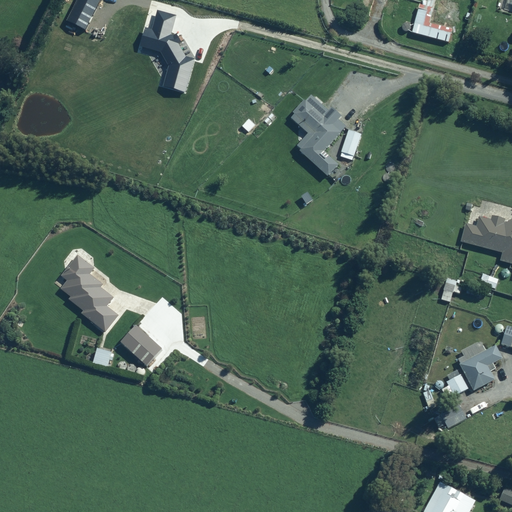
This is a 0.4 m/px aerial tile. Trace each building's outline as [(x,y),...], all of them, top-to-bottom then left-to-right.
[(431,9),(417,5),(409,34),(446,44),(448,34),(451,34),(452,29),(427,23),(431,9)] [(314,94),(311,99),(308,97),(288,120),(307,136),(294,151),(325,179),(338,165),(323,152),(344,128),(337,122),(340,118),(330,109),(327,113),(320,107),(324,103),(314,94)] [(349,157),(352,158),(359,136),(347,132),(340,154),(342,155),(341,158),(348,160),(349,157)] [(464,226),(460,243),(500,254),(497,264),(511,268),(511,205),(481,199),(480,207),(470,205),(466,226),(464,226)] [(93,269),(76,256),(59,278),(64,282),(58,290),(69,298),(66,302),(81,313),(79,317),(103,335),(116,317),(105,309),(113,298),(100,288),(102,285),(89,275),(93,269)] [(495,278),(480,274),(477,285),(492,289),(495,278)] [(455,280),(444,277),(440,292),(451,294),(455,280)] [(160,352),(135,327),(117,344),(143,369),(160,352)] [(511,329),(503,327),(497,347),(511,351),(511,329)] [(455,357),(459,363),(456,365),(460,372),(443,383),(452,398),(467,389),(471,395),(493,382),(487,373),(492,370),(489,365),(500,359),(491,344),(482,350),(478,344),(455,357)] [(109,351),(96,348),(92,366),(102,368),(103,363),(106,364),(109,351)] [(454,407),(430,421),(436,430),(442,427),(445,431),(462,420),(454,407)] [(451,469),(440,467),(438,481),(449,484),(451,469)] [(446,485),(429,511),(469,511),(470,510),(469,509),(473,501),(446,485)] [(511,491),(505,487),(498,498),(511,506),(511,491)]
